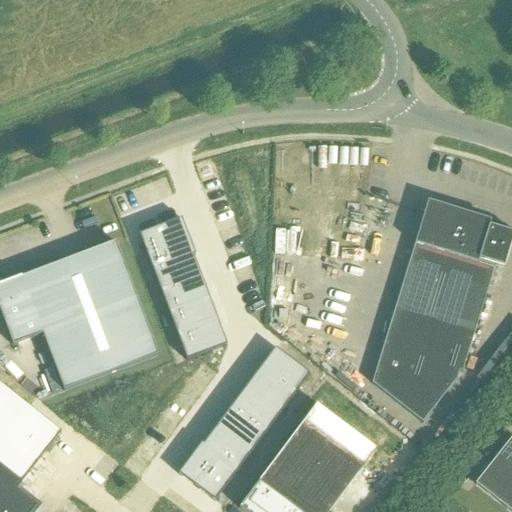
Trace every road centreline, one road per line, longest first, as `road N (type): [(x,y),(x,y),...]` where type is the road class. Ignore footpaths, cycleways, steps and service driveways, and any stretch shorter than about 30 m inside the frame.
road 1 (unclassified): [(0,209),(218,126),(390,102)]
road 2 (tertiary): [(511,142),(390,102)]
